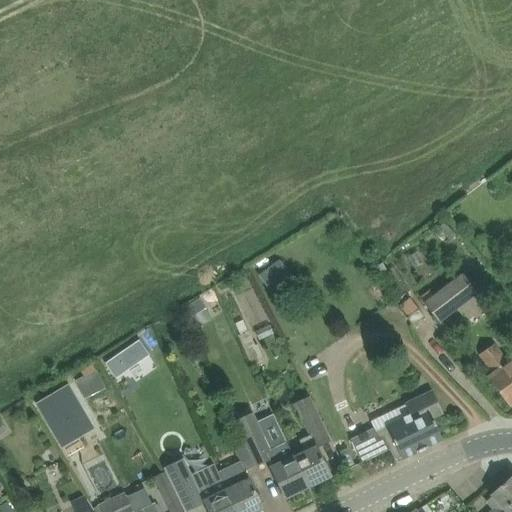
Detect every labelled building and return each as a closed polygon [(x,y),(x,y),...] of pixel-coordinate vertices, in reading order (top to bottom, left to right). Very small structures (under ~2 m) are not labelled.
[(439,228),(451,241),(456,235),(444,223),(439,228)] [(271,291),(291,277),(279,261),(259,275),(271,291)] [(376,267),(382,277),(389,272),(382,263),(376,267)] [(425,304),(438,322),(477,293),(463,275),(425,304)] [(185,306),(192,317),(206,308),(200,297),(185,306)] [(413,326),(425,317),(418,309),(407,318),(413,326)] [(249,331),(238,336),(253,369),(267,363),(258,344),(255,345),(249,331)] [(105,363),(116,379),(150,355),(139,340),(105,363)] [(511,360),(509,363),(495,345),(480,355),(494,374),(490,378),(511,406),(511,404),(511,360)] [(69,383),(78,402),(107,387),(94,363),(81,370),(84,375),(69,383)] [(63,446),(77,438),(93,429),(68,386),(38,403),(61,443),(63,446)] [(402,459),(442,439),(432,417),(442,412),(433,392),(406,404),(411,415),(386,426),(390,434),(379,439),(373,427),(350,438),(362,463),(390,449),(396,460),(401,457),(402,459)] [(309,487),(331,477),(317,448),(331,441),(310,397),(296,404),(311,435),(299,441),(304,452),(293,457),(309,487)] [(236,422),(246,444),(256,465),(268,460),(286,499),(309,487),(293,457),(286,443),(270,450),(253,414),(236,422)] [(256,466),(256,465),(246,444),(234,449),(240,462),(219,472),(227,488),(238,511),(258,511),(264,509),(246,471),(256,466)] [(209,511),(238,511),(227,488),(219,472),(216,465),(192,476),(184,459),(164,468),(165,472),(171,483),(185,511),(187,511),(205,503),(209,511)] [(171,483),(165,472),(154,478),(159,489),(171,483)] [(511,476),(491,495),(500,504),(511,493),(511,476)] [(185,511),(171,483),(159,489),(170,511),(185,511)] [(511,511),(511,493),(500,504),(491,511),(511,511)] [(136,504),(132,506),(126,494),(100,506),(102,511),(159,511),(155,502),(139,509),(136,504)] [(72,505),(75,511),(94,511),(93,510),(86,498),(72,505)] [(13,511),(7,502),(1,506),(4,511),(13,511)]
